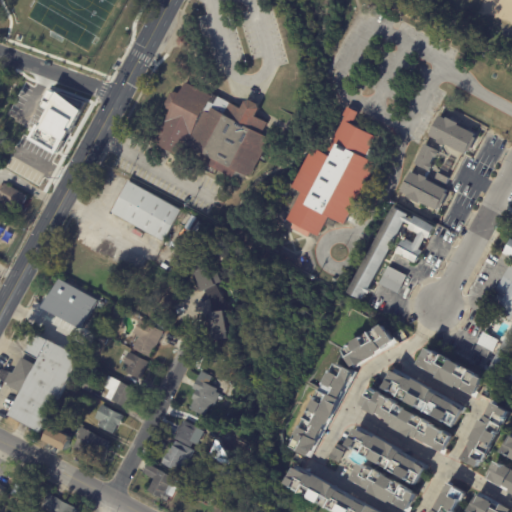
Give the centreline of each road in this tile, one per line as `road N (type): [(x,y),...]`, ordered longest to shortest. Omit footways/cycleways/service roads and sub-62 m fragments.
road 1 (secondary): [(169,0),(0,306)]
road 2 (residential): [(185,347),(101,511)]
road 3 (residential): [(511,164),(436,303)]
road 4 (tertiary): [(135,511),(0,440)]
road 5 (residential): [(117,93),(0,52)]
